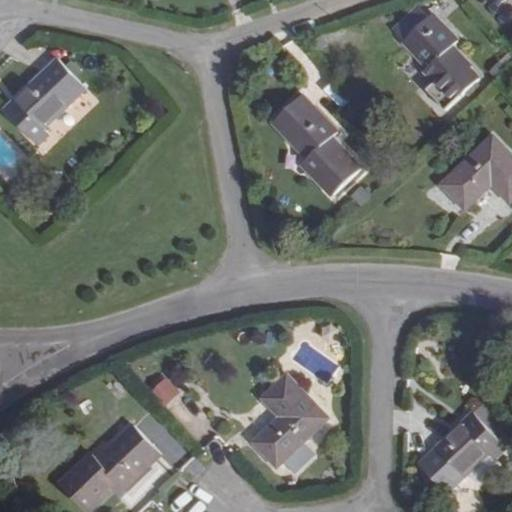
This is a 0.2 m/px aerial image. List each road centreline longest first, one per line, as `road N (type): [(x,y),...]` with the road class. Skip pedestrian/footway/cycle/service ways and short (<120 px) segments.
road 1 (residential): [(211,58),(249,294)]
road 2 (residential): [(378,511),(386,279)]
road 3 (residential): [(0,11),(211,58)]
road 4 (residential): [(249,294),(72,345)]
road 5 (residential): [(374,0),(211,58)]
road 6 (residential): [(386,279),(249,294)]
road 7 (residential): [(511,298),(386,279)]
